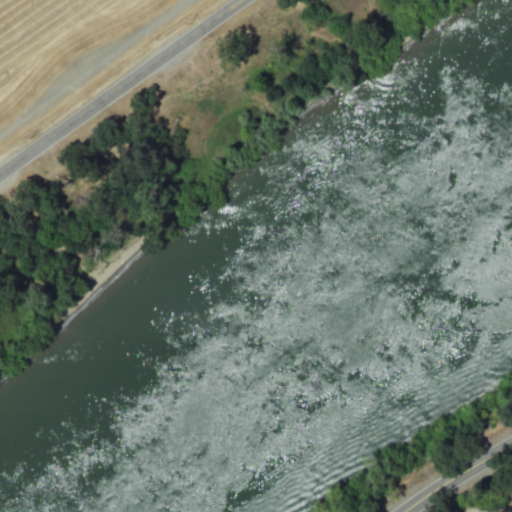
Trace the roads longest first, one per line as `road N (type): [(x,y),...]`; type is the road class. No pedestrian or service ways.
road 1 (secondary): [(241,0),(0,172)]
road 2 (secondary): [(511,443),(402,511)]
